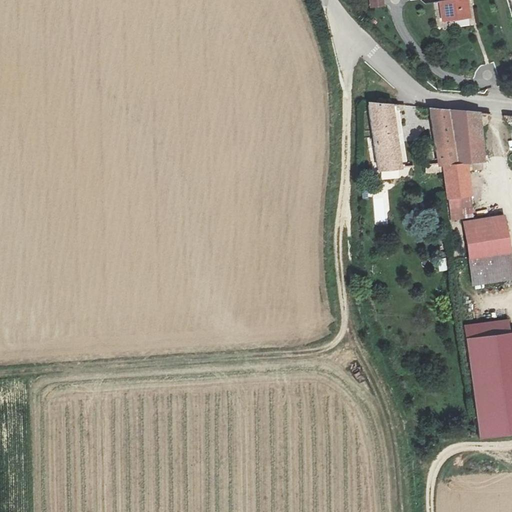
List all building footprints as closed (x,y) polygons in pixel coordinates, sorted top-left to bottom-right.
[(369,0),(370,9),(384,7),(383,0),(369,0)] [(442,26),(472,22),(469,6),(467,6),(466,0),(449,0),(449,1),(439,2),(442,26)] [(391,104),(368,102),(367,104),(378,172),(401,169),(391,104)] [(429,107),(437,150),(456,147),(449,110),(429,107)] [(440,165),(444,165),(466,164),(473,164),(474,172),(484,171),(483,164),(484,162),(477,113),(449,110),(456,147),(437,150),(440,165)] [(449,199),(471,195),(466,164),(444,165),(449,199)] [(471,195),(449,199),(452,222),(463,219),(462,208),(473,207),(471,195)] [(511,265),(504,216),(464,222),(473,287),(511,280),(511,265)] [(466,326),(480,439),(511,433),(511,334),(509,320),(466,326)]
